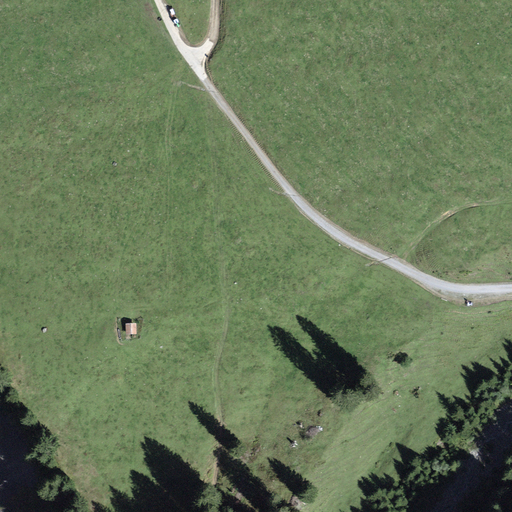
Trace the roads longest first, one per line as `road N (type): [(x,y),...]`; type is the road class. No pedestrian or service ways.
road 1 (track): [(159,0),(225,109),(304,208),(398,265)]
road 2 (track): [(511,198),(469,204),(430,224),(398,265)]
